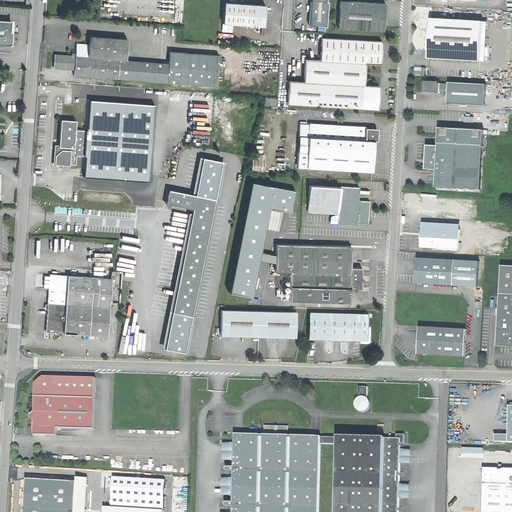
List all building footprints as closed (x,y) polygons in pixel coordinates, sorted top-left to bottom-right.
[(325,0),(309,0),(308,25),(325,27),(327,1),(325,1),(325,0)] [(339,1),(337,29),(383,31),(383,25),(384,20),(384,14),(384,4),(339,1)] [(265,5),(224,2),(222,23),(264,27),(264,16),(265,5)] [(0,43),(11,44),(12,30),(10,30),(11,20),(0,18),(0,43)] [(430,33),(428,59),(481,62),(483,22),(431,19),(430,33)] [(127,38),(90,35),(89,44),(76,42),(75,53),(72,53),(72,55),(122,59),(122,56),(126,56),(127,38)] [(381,42),(321,38),(319,60),(304,59),(303,81),(288,81),(286,104),(377,110),(378,86),(363,85),(364,73),(365,63),(380,64),(381,42)] [(168,63),(167,82),(217,86),(219,55),(169,51),(168,63)] [(54,68),(74,70),(75,57),(72,56),(55,55),(54,68)] [(72,55),(72,56),(75,57),(107,59),(106,78),(118,79),(167,82),(168,63),(126,59),(122,59),(72,55)] [(107,59),(75,57),(74,70),(74,76),(88,77),(106,78),(107,59)] [(448,103),(485,106),(486,84),(449,82),(449,83),(438,83),(438,81),(424,80),(424,85),(425,85),(425,90),(448,92),(448,103)] [(62,148),(55,155),(55,164),(70,165),(70,163),(76,164),(77,154),(84,155),(86,130),(76,129),(76,120),(61,118),(59,144),(59,145),(62,146),(62,148)] [(297,152),(296,167),(371,172),(373,152),(373,141),(376,141),(377,129),(365,128),(365,126),(342,125),(342,124),(339,124),(339,125),(308,123),(308,124),(298,123),(298,136),(307,137),(306,153),(297,152)] [(438,145),(427,145),(427,151),(426,159),(428,159),(427,169),(437,170),(436,184),(436,187),(481,189),(485,130),(459,128),(439,127),(439,134),(438,136),(438,145)] [(298,136),(297,152),(306,153),(307,137),(298,136)] [(54,155),(55,155),(62,148),(62,146),(59,145),(59,144),(55,143),(54,155)] [(223,161),(203,157),(195,195),(215,199),(223,161)] [(293,211),(297,190),(277,186),(277,185),(255,180),(248,216),(233,290),(254,294),(261,259),(263,251),(269,220),(272,207),(293,211)] [(339,214),(341,189),(309,187),(308,212),(339,214)] [(338,224),(338,225),(357,226),(357,224),(368,225),(369,208),(370,202),(358,201),(359,188),(341,187),(341,189),(339,214),(339,218),(338,224)] [(215,199),(195,195),(168,189),(166,203),(193,209),(165,349),(184,353),(215,199)] [(461,229),(422,227),(422,236),(421,247),(459,250),(461,229)] [(275,262),(275,273),(290,274),(289,301),(349,303),(349,289),(361,289),(361,281),(363,278),(361,277),(361,272),(361,269),(350,268),(351,247),(276,245),(275,254),(275,262)] [(275,254),(263,251),(261,259),(275,262),(275,254)] [(416,276),(416,284),(454,286),(455,260),(417,258),(417,263),(416,268),(416,276)] [(455,260),(454,286),(478,288),(480,261),(455,260)] [(511,265),(503,265),(501,294),(511,294),(511,265)] [(68,276),(49,275),(47,303),(65,305),(68,276)] [(98,293),(99,279),(68,276),(65,305),(63,334),(89,336),(92,292),(98,293)] [(89,336),(106,337),(111,279),(99,279),(98,293),(92,292),(89,336)] [(500,308),(497,346),(508,346),(511,346),(511,294),(501,294),(501,297),(500,308)] [(44,333),(63,334),(65,305),(47,303),(46,316),(44,333)] [(221,310),(220,336),(243,336),(295,338),(296,312),(292,312),(221,310)] [(308,312),(308,339),(332,340),(342,340),(359,340),(366,341),(367,313),(308,312)] [(419,327),(418,354),(465,357),(466,329),(419,327)] [(36,384),(36,397),(96,399),(96,379),(43,377),(43,378),(41,378),(37,383),(37,384),(36,384)] [(358,387),(358,396),(366,397),(367,387),(358,387)] [(96,399),(36,397),(35,429),(34,435),(46,435),(57,436),(58,428),(94,429),(96,399)] [(232,511),(318,511),(320,444),(320,437),(288,436),(288,427),(276,426),(264,426),(264,436),(235,435),(234,444),(234,462),(234,468),(228,468),(228,473),(233,473),(233,479),(233,497),(233,503),(227,503),(227,507),(233,508),(232,511)] [(396,435),(396,439),(400,439),(400,444),(404,444),(404,435),(396,435)] [(335,511),(398,511),(399,499),(399,485),(399,464),(400,450),(400,444),(400,439),(396,439),(381,439),(338,438),(338,445),(335,511)] [(223,462),(234,462),(234,444),(223,444),(223,462)] [(410,451),(400,450),(399,464),(410,465),(410,451)] [(483,467),(481,511),(511,511),(511,467),(502,468),(502,469),(498,469),(498,468),(491,467),(483,467)] [(75,478),(75,482),(76,482),(74,511),(84,511),(86,479),(75,478)] [(148,510),(150,480),(112,478),(111,507),(148,510)] [(23,511),(74,511),(76,482),(75,482),(26,479),(23,511)] [(221,496),(233,497),(233,479),(222,479),(221,496)] [(165,481),(150,480),(148,510),(163,511),(165,481)] [(409,485),(399,485),(399,499),(409,499),(409,485)]
